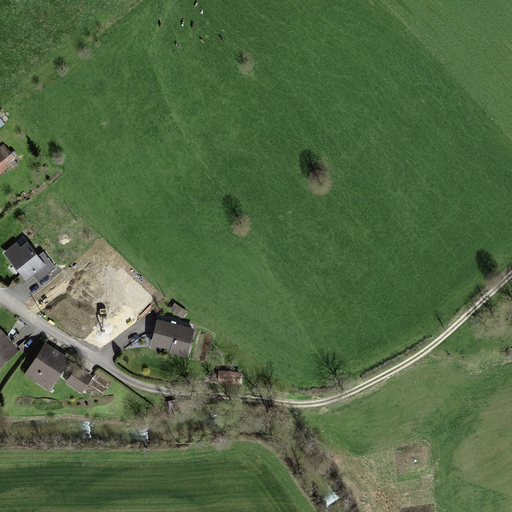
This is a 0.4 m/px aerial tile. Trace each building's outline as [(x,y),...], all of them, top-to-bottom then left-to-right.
[(1,148),(0,148),(0,174),(14,161),(1,148)] [(192,329),(155,321),(148,349),(185,358),(192,329)] [(0,333),(0,365),(16,352),(0,333)] [(42,345),(23,378),(48,393),(68,360),(42,345)] [(73,367),(63,383),(79,393),(89,377),(73,367)] [(239,373),(217,373),(217,385),(239,385),(239,373)]
